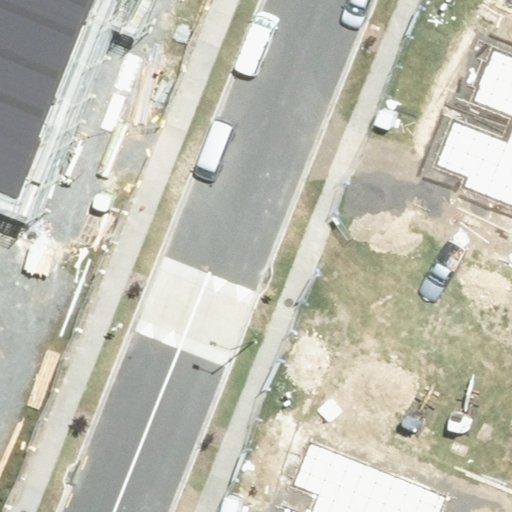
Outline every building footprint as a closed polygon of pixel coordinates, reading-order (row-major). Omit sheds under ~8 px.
[(0,0),(0,74),(59,97),(87,21),(32,0),(0,0)] [(32,0),(87,21),(94,0),(32,0)] [(457,121),(438,165),(511,195),(511,54),(491,45),(468,99),(511,117),(511,127),(506,141),(457,121)] [(0,188),(23,198),(46,140),(42,139),(59,97),(0,74),(0,188)] [(443,511),(448,499),(311,446),(296,486),(317,494),(310,511),(443,511)]
